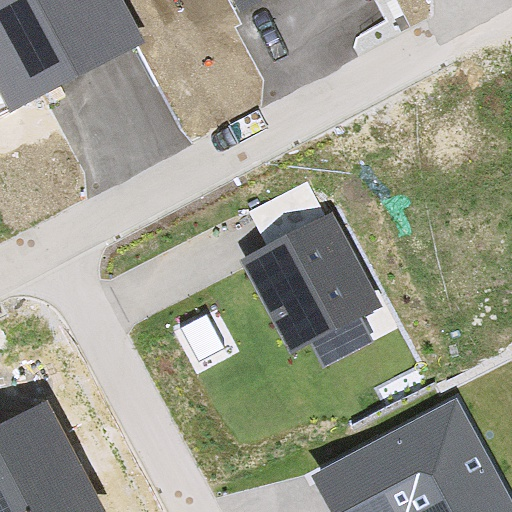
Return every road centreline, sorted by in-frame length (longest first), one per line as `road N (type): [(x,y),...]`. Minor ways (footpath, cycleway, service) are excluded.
road 1 (residential): [(49,245),(511,16)]
road 2 (residential): [(49,245),(192,511)]
